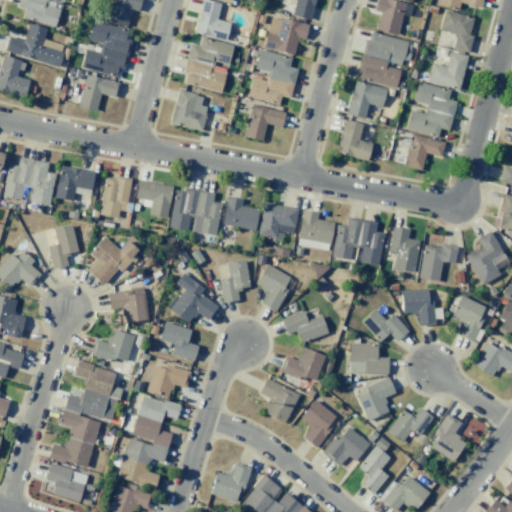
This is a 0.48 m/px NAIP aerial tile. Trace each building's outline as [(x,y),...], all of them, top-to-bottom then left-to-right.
[(61,0),(17,0),(16,7),(23,9),(21,18),(53,26),(58,8),(51,7),(53,0),(58,0),(61,1),(61,0)] [(137,11),(139,0),(108,0),(105,22),(126,25),(129,9),(137,11)] [(215,19),(219,3),(205,0),(199,0),(192,32),(224,40),(228,22),(215,19)] [(313,0),(294,0),(290,15),(308,20),(313,0)] [(395,35),(404,3),(393,0),(374,0),(372,10),(379,12),(374,29),(395,35)] [(436,0),(436,5),(456,10),(458,2),(479,7),(480,0),(436,0)] [(472,17),(443,10),(437,30),(454,35),(451,48),(467,52),(471,36),(467,35),(472,17)] [(296,38),(303,40),(306,25),(269,16),(261,48),(292,55),(296,38)] [(128,30),(91,21),(87,40),(100,43),(98,52),(83,49),(79,67),(120,77),(128,39),(126,39),(128,30)] [(45,28),(26,23),(22,40),(7,36),(3,52),(57,66),(62,44),(42,39),(45,28)] [(395,87),(399,65),(406,66),(410,41),(369,34),(367,40),(363,39),(356,79),(395,87)] [(231,45),(199,38),(197,46),(188,44),(182,73),(184,73),(182,83),(219,92),(225,68),(212,66),(214,61),(227,64),(231,45)] [(289,57),(257,50),(253,69),(265,72),(264,80),(250,77),(245,97),(277,104),(279,95),(289,98),(295,69),(287,67),(289,57)] [(456,90),(466,56),(448,51),(444,66),(431,63),(426,81),(456,90)] [(0,91),(23,97),(27,79),(18,77),(21,61),(0,55),(0,91)] [(113,97),(117,83),(85,74),(76,106),(94,111),(99,93),(113,97)] [(380,107),(384,88),(352,81),(345,115),(363,118),(366,104),(380,107)] [(404,129),(436,136),(438,128),(447,130),(454,101),(446,99),(448,90),(416,82),(412,101),(425,104),(423,113),(408,110),(404,129)] [(168,124),(199,131),(205,107),(199,105),(201,96),(176,90),(168,124)] [(283,112),(249,105),(242,137),(260,141),(264,123),(280,127),(283,112)] [(334,153),(366,161),(370,143),(357,140),(360,124),(342,119),(334,153)] [(442,141),(409,134),(402,166),(419,170),(423,153),(439,156),(442,141)] [(511,152),(509,168),(502,166),(498,182),(511,184),(511,152)] [(1,197),(19,200),(22,187),(31,188),(29,202),(47,205),(53,173),(44,172),(46,162),(17,157),(16,166),(7,164),(1,197)] [(121,218),(127,179),(103,176),(97,214),(121,218)] [(171,185),(136,180),(133,198),(149,201),(147,215),(165,218),(171,185)] [(214,235),(219,203),(211,202),(212,192),(182,188),(182,191),(173,190),(167,227),(188,230),(187,231),(214,235)] [(511,231),(511,196),(501,194),(497,210),(500,211),(497,224),(493,222),(492,227),(511,231)] [(256,208),(239,206),(240,199),(224,198),(221,226),(254,229),(256,208)] [(274,238),(276,231),(291,233),(296,208),(262,203),(256,235),(274,238)] [(332,222),(315,219),(316,212),(300,209),(294,244),(327,250),(332,222)] [(330,257),(349,260),(351,247),(359,249),(357,262),(377,265),(382,232),(373,231),(375,222),(345,218),(344,225),(335,224),(330,257)] [(50,268),(66,265),(64,255),(76,252),(70,224),(52,228),(55,244),(46,245),(50,268)] [(386,253),(393,254),(390,269),(412,273),(418,241),(405,238),(406,229),(391,226),(386,253)] [(498,276),(493,265),(504,260),(490,231),(475,238),(479,247),(464,254),(478,285),(498,276)] [(101,285),(116,268),(121,272),(138,254),(124,241),(117,249),(102,236),(87,253),(94,259),(85,270),(101,285)] [(437,281),(440,261),(453,263),(455,246),(440,244),(440,248),(421,245),(416,278),(437,281)] [(39,274),(28,265),(32,261),(21,251),(14,258),(9,253),(0,262),(0,281),(8,289),(18,278),(28,287),(39,274)] [(220,302),(236,300),(235,289),(247,288),(244,259),(225,262),(226,278),(217,279),(220,302)] [(288,277),(265,263),(253,284),(265,291),(258,302),(273,311),(286,289),(282,287),(288,277)] [(215,305),(198,294),(202,288),(180,273),(174,284),(180,288),(166,309),(187,323),(194,312),(206,320),(215,305)] [(145,320),(142,288),(106,292),(107,309),(122,308),(123,322),(145,320)] [(399,290),(400,313),(415,313),(416,323),(440,322),(439,308),(431,308),(431,300),(426,300),(426,288),(399,290)] [(18,338),(23,316),(12,314),(15,299),(0,296),(0,328),(5,330),(4,335),(18,338)] [(511,337),(511,305),(504,302),(497,318),(502,320),(497,331),(511,337)] [(394,341),(406,332),(392,313),(382,320),(374,309),(359,320),(376,342),(388,333),(394,341)] [(305,320),(301,311),(279,319),(285,334),(295,331),(300,342),(326,332),(319,315),(305,320)] [(192,360),(196,345),(185,342),(189,329),(162,321),(157,340),(171,344),(168,354),(192,360)] [(125,361),(131,334),(109,329),(106,342),(93,339),(89,356),(113,361),(113,358),(125,361)] [(511,367),(511,354),(484,341),(471,367),(491,377),(496,366),(510,373),(511,367)] [(386,374),(387,357),(375,357),(376,344),(348,343),(347,372),(386,374)] [(22,352),(0,345),(0,377),(2,378),(6,366),(17,369),(22,352)] [(323,355),(300,347),(296,360),(284,356),(278,372),(300,380),(302,376),(314,380),(323,355)] [(110,420),(117,388),(109,386),(113,370),(74,362),(72,375),(84,377),(79,398),(64,394),(61,410),(110,420)] [(144,391),(166,397),(171,384),(183,387),(188,371),(163,364),(162,368),(151,365),(144,391)] [(363,387),(365,392),(355,396),(365,420),(387,411),(382,397),(393,393),(386,377),(363,387)] [(257,393),(269,399),(262,413),(282,423),(296,394),(264,378),(257,393)] [(116,479),(153,488),(156,474),(144,471),(147,458),(162,462),(168,433),(157,430),(160,415),(174,419),(178,404),(139,395),(129,437),(126,437),(116,479)] [(298,417),(309,427),(301,437),(314,447),(330,427),(327,425),(333,416),(312,399),(298,417)] [(385,432),(400,442),(409,430),(418,436),(431,416),(417,407),(411,416),(400,409),(385,432)] [(85,467),(97,421),(59,411),(56,423),(68,426),(63,447),(50,444),(46,457),(85,467)] [(426,446),(451,461),(463,441),(451,434),(458,423),(445,414),(426,446)] [(352,461),(367,444),(344,425),(321,453),(337,466),(346,455),(352,461)] [(372,494),(385,475),(378,470),(387,456),(372,445),(356,467),(366,474),(358,484),(372,494)] [(77,501),(85,473),(47,463),(43,477),(54,480),(50,494),(77,501)] [(208,494),(237,502),(247,467),(232,463),(229,475),(214,471),(208,494)] [(307,511),(283,493),(275,503),(270,499),(279,489),(261,475),(236,506),(243,511),(307,511)] [(427,492),(405,475),(398,485),(391,480),(376,499),(392,511),(401,501),(412,510),(427,492)] [(511,511),(511,477),(502,487),(511,495),(502,506),(492,499),(484,510),(486,511),(511,511)] [(146,508),(150,493),(127,487),(126,489),(114,485),(106,511),(107,511),(130,511),(132,505),(146,508)]
